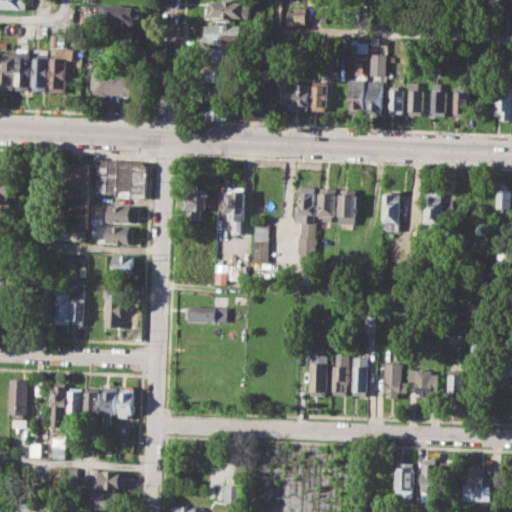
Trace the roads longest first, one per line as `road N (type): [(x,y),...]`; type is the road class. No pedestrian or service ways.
road 1 (secondary): [(0,129),(511,152)]
road 2 (residential): [(166,137),(152,511)]
road 3 (residential): [(156,427),(511,436)]
road 4 (residential): [(0,351),(158,360)]
road 5 (residential): [(172,0),(166,137)]
